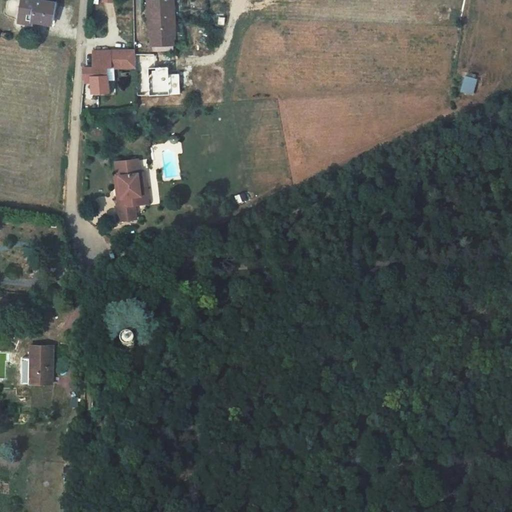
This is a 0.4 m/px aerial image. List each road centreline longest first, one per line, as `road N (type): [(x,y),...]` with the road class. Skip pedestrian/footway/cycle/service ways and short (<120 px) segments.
road 1 (track): [(511,238),(449,253),(233,261),(146,307),(98,311),(89,511)]
road 2 (residential): [(78,0),(68,218),(89,247),(98,311)]
